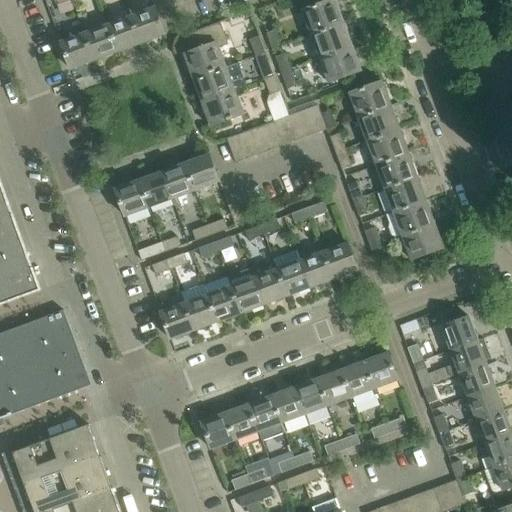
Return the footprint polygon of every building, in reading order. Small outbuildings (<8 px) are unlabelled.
[(336,0),(304,12),(313,36),(345,24),(336,0)] [(156,8),(132,17),(142,44),(166,35),(156,8)] [(142,44),(132,17),(109,25),(119,53),(142,44)] [(195,80),(227,68),(219,45),(229,42),(222,25),(223,24),(223,23),(187,37),(187,38),(188,37),(194,53),(186,56),(195,80)] [(313,36),(322,60),(354,48),(345,24),(313,36)] [(119,53),(109,25),(85,34),(96,62),(119,53)] [(268,34),(274,50),(283,47),(277,31),(268,34)] [(72,70),(96,62),(85,34),(62,43),(72,70)] [(266,53),(260,37),(251,40),(257,57),(266,53)] [(363,71),(354,48),(322,60),(330,84),(363,71)] [(277,59),(283,74),(291,71),(285,55),(277,59)] [(260,64),(266,80),(275,77),(269,61),(260,64)] [(195,80),(203,103),(236,91),(227,68),(195,80)] [(291,71),(283,74),(288,90),(297,87),(291,71)] [(281,93),(275,77),(266,80),(271,96),(281,93)] [(384,83),(379,84),(352,95),(360,118),(393,106),(384,83)] [(245,115),(236,91),(203,103),(212,127),(245,115)] [(316,134),(328,130),(322,114),(320,106),(308,111),(316,134)] [(360,118),(369,142),(401,129),(393,106),(360,118)] [(308,111),(297,115),(306,138),(316,134),(308,111)] [(331,111),(322,114),(328,130),(337,126),(331,111)] [(297,115),(286,119),(294,142),(306,138),(297,115)] [(286,119),(274,123),(283,147),(294,142),(286,119)] [(274,123),(263,127),(271,151),(283,147),(274,123)] [(263,127),(252,131),(260,155),(271,151),(263,127)] [(369,142),(378,165),(410,153),(401,129),(369,142)] [(252,131),(240,136),(248,159),(260,155),(252,131)] [(330,137),(337,154),(346,150),(340,133),(330,137)] [(237,163),(248,159),(240,136),(229,140),(237,163)] [(346,150),(337,154),(342,169),(352,166),(346,150)] [(378,165),(387,189),(419,177),(410,153),(378,165)] [(211,155),(187,164),(197,191),(221,182),(211,155)] [(187,164),(163,173),(173,200),(197,191),(187,164)] [(173,200),(163,173),(140,182),(150,209),(173,200)] [(428,201),(419,177),(387,189),(395,213),(428,201)] [(347,183),(354,201),(364,198),(357,179),(347,183)] [(126,217),(150,209),(140,182),(116,190),(126,217)] [(0,183),(0,214),(12,210),(2,183),(0,183)] [(364,198),(354,201),(360,217),(369,213),(364,198)] [(396,239),(404,236),(436,224),(428,201),(395,213),(388,216),(396,239)] [(325,202),(309,208),(313,218),(328,212),(325,202)] [(313,218),(309,208),(293,214),(296,224),(313,218)] [(12,210),(0,214),(0,244),(22,237),(12,210)] [(225,219),(209,225),(213,235),(229,229),(225,219)] [(278,220),(262,225),(266,235),(282,229),(278,220)] [(445,248),(436,224),(404,236),(413,260),(445,248)] [(197,241),(213,235),(209,225),(193,231),(197,241)] [(266,235),(262,225),(247,231),(250,241),(266,235)] [(366,232),(372,248),(381,245),(375,229),(366,232)] [(0,244),(0,275),(32,264),(22,237),(0,244)] [(162,243),(166,252),(181,246),(178,237),(162,243)] [(232,237),(216,243),(219,252),(235,246),(232,237)] [(150,258),(166,252),(162,243),(146,249),(150,258)] [(219,252),(216,243),(200,248),(203,258),(219,252)] [(325,252),(335,279),(359,271),(349,244),(325,252)] [(381,245),(372,248),(378,264),(387,261),(381,245)] [(275,260),(276,263),(288,297),(311,288),(301,261),(298,252),(275,260)] [(325,252),(301,261),(311,288),(335,279),(325,252)] [(184,254),(169,260),(172,269),(188,263),(184,254)] [(156,275),(172,269),(169,260),(153,266),(156,275)] [(252,272),(255,278),(264,306),(288,297),(276,263),(252,272)] [(0,275),(0,306),(42,291),(32,264),(0,275)] [(228,278),(242,314),(264,306),(255,278),(252,272),(251,269),(228,278)] [(205,286),(209,295),(219,322),(242,314),(228,278),(205,286)] [(185,304),(195,331),(219,322),(209,295),(185,304)] [(171,340),(195,331),(185,304),(161,313),(171,340)] [(53,315),(0,335),(0,420),(39,406),(48,402),(84,389),(93,386),(65,311),(53,315)] [(443,327),(452,352),(479,342),(470,317),(443,327)] [(452,352),(461,375),(488,365),(485,357),(491,354),(485,339),(479,342),(452,352)] [(409,350),(415,365),(423,362),(418,347),(409,350)] [(389,353),(365,362),(375,389),(399,380),(389,353)] [(365,362),(342,370),(352,398),(375,389),(365,362)] [(488,365),(461,375),(469,398),(496,388),(488,365)] [(417,372),(423,389),(432,385),(426,369),(417,372)] [(329,406),(352,398),(342,370),(319,379),(329,406)] [(319,379),(295,388),(306,415),(329,406),(319,379)] [(437,400),(432,385),(423,389),(429,404),(437,400)] [(295,388),(272,396),(282,424),(306,415),(295,388)] [(505,411),(496,388),(469,398),(478,421),(505,411)] [(259,432),(282,424),(272,396),(249,405),(259,432)] [(249,405),(226,413),(236,441),(259,432),(249,405)] [(511,430),(505,411),(478,421),(486,445),(511,435),(511,430)] [(212,450),(236,441),(226,413),(202,422),(212,450)] [(434,419),(440,435),(449,432),(443,416),(434,419)] [(388,423),(391,433),(407,427),(404,417),(388,423)] [(375,439),(391,433),(388,423),(371,429),(375,439)] [(68,470),(102,457),(90,425),(57,438),(68,470)] [(449,432),(440,435),(446,450),(455,447),(449,432)] [(357,434),(342,440),(345,450),(361,444),(357,434)] [(511,460),(511,435),(486,445),(495,467),(511,460)] [(25,485),(68,470),(57,438),(14,453),(25,485)] [(329,456),(345,450),(342,440),(326,446),(329,456)] [(295,457),(298,467),(315,461),(311,451),(295,457)] [(35,511),(48,511),(114,488),(102,457),(68,470),(25,485),(35,511)] [(283,473),(298,467),(295,457),(279,463),(283,473)] [(494,494),(511,487),(511,460),(495,467),(485,471),(494,494)] [(451,465),(457,481),(466,477),(460,462),(451,465)] [(264,468),(248,474),(252,484),(268,478),(264,468)] [(318,470),(301,476),(305,485),(321,479),(318,470)] [(236,490),(252,484),(248,474),(233,480),(236,490)] [(305,485),(301,476),(286,481),(290,491),(305,485)] [(472,493),(466,477),(457,481),(463,496),(472,493)] [(463,496),(457,481),(445,485),(454,510),(466,505),(463,496)] [(434,489),(442,511),(447,511),(454,510),(445,485),(434,489)] [(271,487),(255,493),(259,502),(274,496),(271,487)] [(48,511),(122,511),(114,488),(48,511)] [(423,493),(429,511),(442,511),(434,489),(423,493)] [(243,508),(259,502),(255,493),(240,498),(243,508)] [(412,497),(417,511),(429,511),(423,493),(412,497)] [(404,511),(417,511),(412,497),(401,501),(404,511)] [(314,509),(314,511),(342,511),(338,500),(314,509)] [(404,511),(401,501),(389,506),(391,511),(404,511)]
